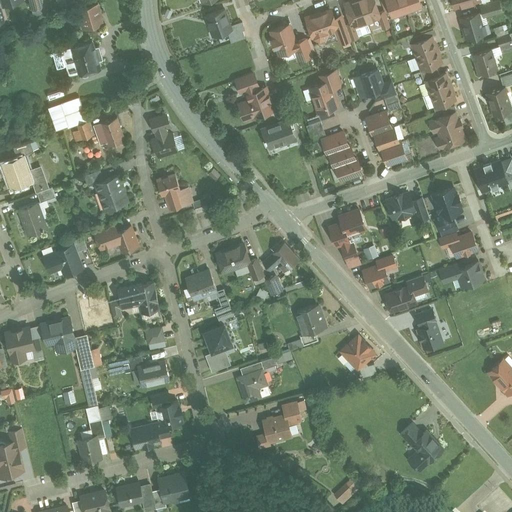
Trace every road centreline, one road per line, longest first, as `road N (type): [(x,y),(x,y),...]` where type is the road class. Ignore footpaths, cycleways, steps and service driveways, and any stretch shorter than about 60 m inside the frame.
road 1 (tertiary): [(511,469),(283,219)]
road 2 (residential): [(163,67),(149,77),(138,114),(145,187),(165,254)]
road 3 (residential): [(165,254),(208,444)]
road 4 (tertiary): [(277,212),(184,106),(163,67)]
road 5 (residential): [(208,444),(35,488)]
road 6 (residential): [(433,0),(487,146)]
road 7 (residential): [(165,254),(30,306)]
road 8 (residential): [(498,271),(458,156)]
